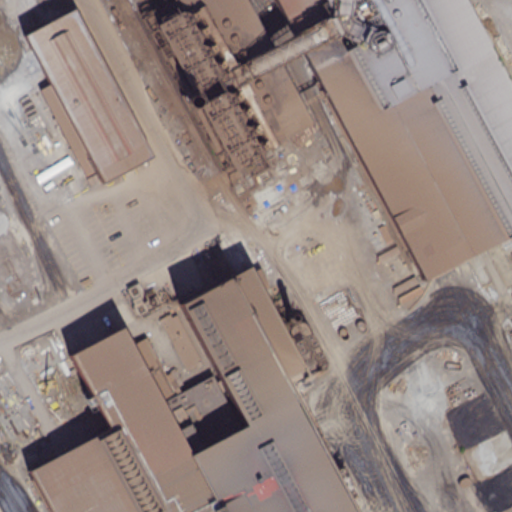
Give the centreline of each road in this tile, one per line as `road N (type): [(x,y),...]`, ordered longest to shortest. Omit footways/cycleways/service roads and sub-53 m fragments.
road 1 (track): [(386,511),(337,406),(357,369),(419,317),(480,283),(465,261)]
road 2 (track): [(209,227),(252,250),(324,322),(357,369)]
road 3 (track): [(419,317),(511,442)]
road 4 (track): [(0,185),(73,298)]
